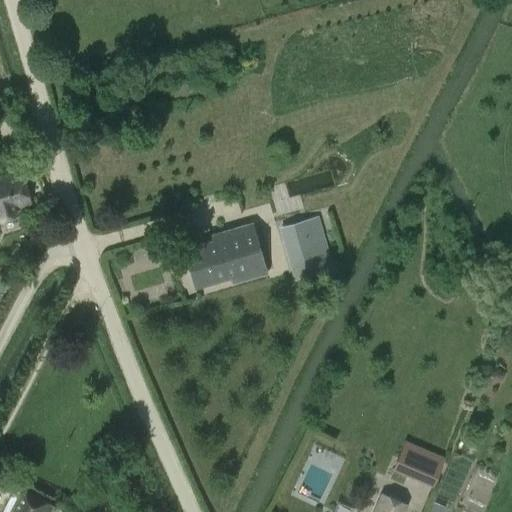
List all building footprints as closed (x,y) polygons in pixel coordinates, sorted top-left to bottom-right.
[(0,220),(13,216),(11,209),(27,204),(16,171),(0,175),(0,220)] [(286,244),(276,247),(281,268),(283,275),(294,273),(296,279),(332,268),(317,218),(292,225),(297,241),(286,244)] [(265,274),(262,263),(252,225),(210,236),(211,239),(206,241),(206,243),(182,249),(193,289),(230,279),(232,283),(265,274)] [(434,485),(445,455),(403,439),(392,470),(434,485)] [(50,511),(54,507),(14,487),(1,511),(50,511)] [(403,511),(407,504),(380,492),(371,511),(403,511)]
